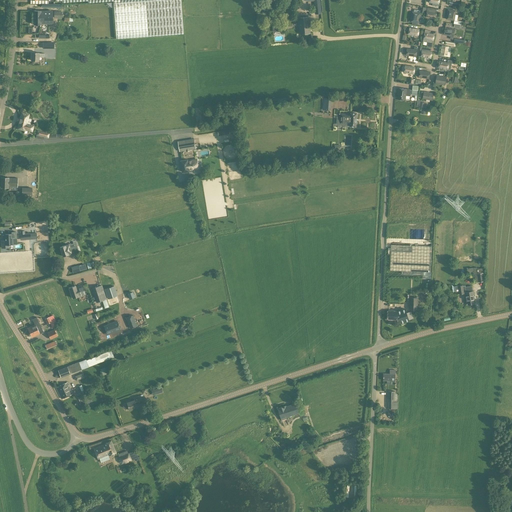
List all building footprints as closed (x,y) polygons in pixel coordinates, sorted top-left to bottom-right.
[(116,38),(183,33),(180,0),(54,0),(55,1),(61,0),(61,2),(87,0),(87,2),(113,1),(116,38)] [(314,1),(315,14),(321,13),(320,0),(307,0),(307,1),(314,1)] [(456,11),(448,9),(446,19),(454,20),(456,11)] [(427,10),(426,17),(436,19),(437,12),(427,10)] [(34,11),(34,24),(40,25),(40,23),(52,23),(52,11),(34,11)] [(411,21),(419,23),(420,13),(413,12),(411,21)] [(301,34),(310,33),(309,25),(310,25),(309,17),(298,18),(299,26),(300,26),(301,34)] [(418,36),(419,29),(409,28),(408,34),(418,36)] [(445,28),(444,35),(451,36),(450,39),(453,39),(455,30),(445,28)] [(425,29),(425,32),(423,39),(433,41),(434,34),(427,33),(428,30),(425,29)] [(447,56),(449,46),(442,45),(440,55),(447,56)] [(417,47),(414,46),(414,49),(407,49),(406,55),(416,56),(417,47)] [(422,47),(422,50),(421,57),(431,58),(432,52),(431,52),(431,48),(422,47)] [(44,57),(44,53),(39,53),(32,52),(31,60),(38,61),(38,57),(44,57)] [(451,60),(448,60),(447,62),(439,61),(438,68),(448,69),(449,63),(451,63),(451,60)] [(415,66),(405,65),(404,73),(414,74),(415,66)] [(430,71),(420,70),(418,77),(429,79),(430,71)] [(447,77),(437,75),(435,83),(445,84),(447,77)] [(410,96),(410,89),(399,88),(398,99),(405,100),(406,95),(410,96)] [(432,100),(434,93),(422,91),(421,95),(423,96),(423,98),(432,100)] [(331,111),(332,98),(323,98),(322,110),(331,111)] [(25,130),(32,131),(33,126),(26,124),(29,114),(21,112),(20,118),(19,123),(17,129),(25,131),(25,130)] [(350,124),(350,127),(356,127),(356,122),(357,118),(357,113),(351,113),(351,114),(343,114),(342,123),(350,124)] [(49,133),(37,130),(36,135),(36,137),(45,140),(47,140),(47,138),(48,138),(49,133)] [(191,142),(179,144),(180,151),(192,149),(191,142)] [(187,160),(181,161),(183,172),(189,171),(189,170),(194,169),(198,168),(197,159),(192,160),(187,161),(187,160)] [(17,187),(18,178),(1,177),(1,187),(8,187),(17,187)] [(422,188),(432,188),(432,178),(422,178),(422,188)] [(32,188),(22,187),(22,198),(32,198),(32,188)] [(412,207),(412,196),(402,195),(402,207),(412,207)] [(412,203),(411,216),(416,216),(416,220),(425,220),(425,216),(421,216),(422,203),(412,203)] [(16,231),(12,231),(12,234),(5,234),(5,240),(2,240),(2,248),(9,247),(9,245),(12,244),(12,237),(17,237),(16,231)] [(70,249),(69,244),(60,247),(63,256),(68,254),(69,255),(79,252),(77,246),(70,249)] [(423,275),(423,272),(431,272),(432,246),(391,245),(390,270),(402,271),(402,274),(423,275)] [(95,261),(71,267),(73,273),(82,270),(82,271),(90,269),(92,269),(91,268),(95,267),(95,266),(97,266),(97,264),(96,264),(95,261)] [(478,273),(477,267),(467,268),(467,273),(474,272),(475,282),(484,281),(483,273),(478,273)] [(85,294),(82,283),(69,288),(72,298),(85,294)] [(101,285),(94,288),(98,302),(106,300),(101,285)] [(472,286),(465,287),(465,285),(463,286),(463,285),(458,285),(459,294),(464,293),(464,292),(466,292),(468,304),(474,303),(474,299),(475,299),(473,291),(472,286)] [(114,286),(104,289),(107,295),(108,298),(117,295),(116,292),(114,286)] [(399,316),(399,319),(401,323),(409,320),(406,311),(399,313),(400,315),(400,316),(399,316)] [(45,318),(47,324),(52,322),(56,320),(53,315),(49,317),(49,316),(45,318)] [(136,325),(132,315),(126,317),(130,328),(136,325)] [(40,334),(44,332),(37,317),(32,319),(35,325),(28,328),(32,337),(39,334),(40,334)] [(107,334),(114,332),(120,330),(117,321),(110,323),(111,324),(104,326),(107,334)] [(50,339),(57,336),(54,329),(47,332),(50,339)] [(47,349),(56,345),(54,341),(45,345),(47,349)] [(55,371),(57,378),(60,377),(70,374),(114,357),(111,350),(99,354),(99,355),(86,360),(86,359),(67,366),(55,371)] [(106,367),(99,369),(101,375),(108,373),(106,367)] [(395,381),(395,370),(390,370),(390,374),(384,374),(383,380),(391,380),(391,381),(395,381)] [(61,399),(72,394),(67,382),(56,387),(61,399)] [(163,392),(161,387),(151,390),(153,395),(163,392)] [(388,408),(398,408),(398,402),(395,402),(395,391),(388,391),(388,402),(388,408)] [(142,402),(142,401),(145,400),(144,397),(145,397),(144,395),(143,396),(143,394),(133,397),(134,400),(126,402),(127,402),(123,403),(123,404),(123,406),(123,407),(124,407),(125,408),(128,407),(129,410),(137,407),(136,405),(142,402)] [(279,416),(280,415),(282,419),(286,418),(285,417),(298,413),(295,403),(286,407),(286,406),(278,408),(279,411),(278,412),(278,413),(278,414),(278,415),(279,416)] [(109,455),(116,452),(111,441),(105,443),(105,444),(94,448),(98,459),(109,454),(109,455)] [(128,462),(129,461),(131,460),(129,452),(128,453),(127,450),(118,454),(119,456),(118,457),(118,458),(118,459),(119,462),(120,463),(121,464),(123,463),(125,463),(128,462)] [(138,457),(135,450),(129,453),(132,460),(138,457)]
